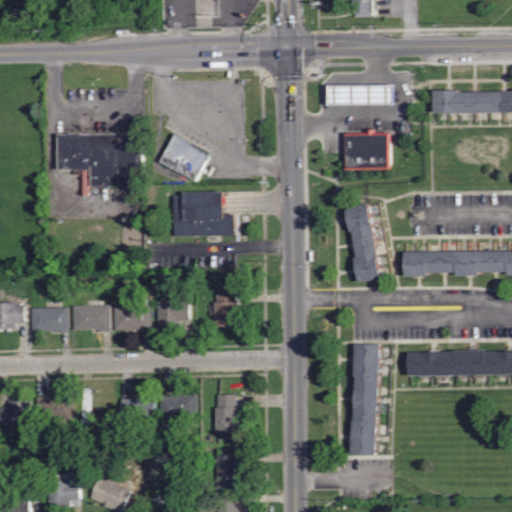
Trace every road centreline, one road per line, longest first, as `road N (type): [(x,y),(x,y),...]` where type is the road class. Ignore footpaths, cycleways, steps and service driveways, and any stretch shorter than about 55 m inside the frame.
road 1 (secondary): [(290,47),(295,511)]
road 2 (residential): [(0,363),(294,357)]
road 3 (tertiary): [(0,53),(290,47)]
road 4 (tertiary): [(290,47),(511,44)]
road 5 (residential): [(293,297),(463,297),(511,306)]
